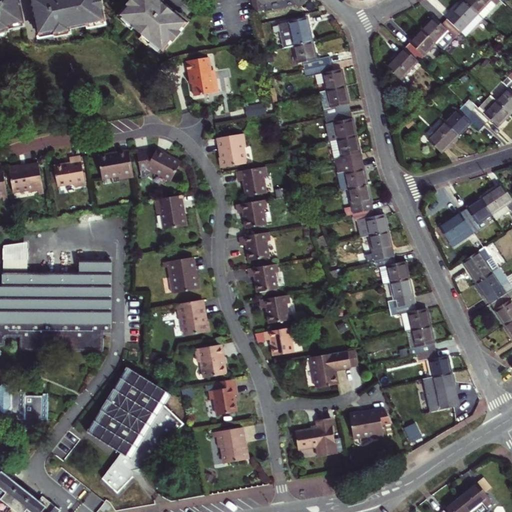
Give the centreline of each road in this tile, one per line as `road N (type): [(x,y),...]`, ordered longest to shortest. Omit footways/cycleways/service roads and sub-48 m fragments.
road 1 (residential): [(269,410),(225,299),(219,193),(195,150),(173,134),(147,131),(0,153)]
road 2 (residential): [(399,191),(505,424)]
road 3 (residential): [(335,505),(394,491),(505,424)]
road 4 (residential): [(354,23),(399,191)]
